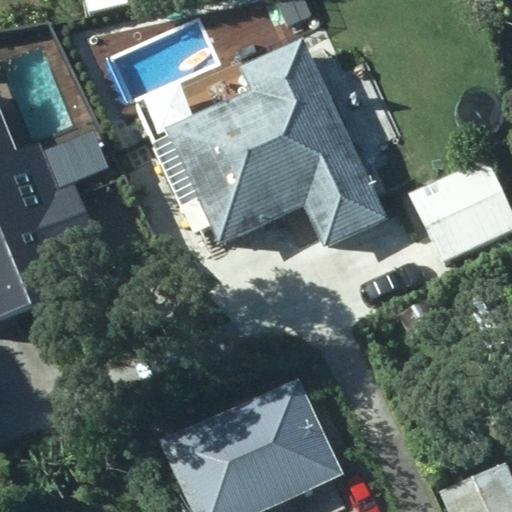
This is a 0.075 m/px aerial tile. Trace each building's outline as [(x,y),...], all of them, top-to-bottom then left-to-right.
[(79,23),(72,0),(56,0),(42,3),(49,31),(79,23)] [(378,230),(290,51),(232,79),(242,99),(155,143),(157,147),(138,157),(183,246),(197,238),(206,259),(293,218),(314,261),(378,230)] [(0,331),(85,299),(74,269),(88,263),(63,197),(42,206),(21,154),(5,161),(0,149),(0,331)] [(477,168),(401,202),(433,272),(509,237),(477,168)] [(406,344),(435,327),(422,306),(393,324),(406,344)] [(171,511),(271,511),(332,484),(287,387),(144,454),(171,511)] [(511,511),(511,496),(501,474),(436,503),(439,511),(511,511)]
